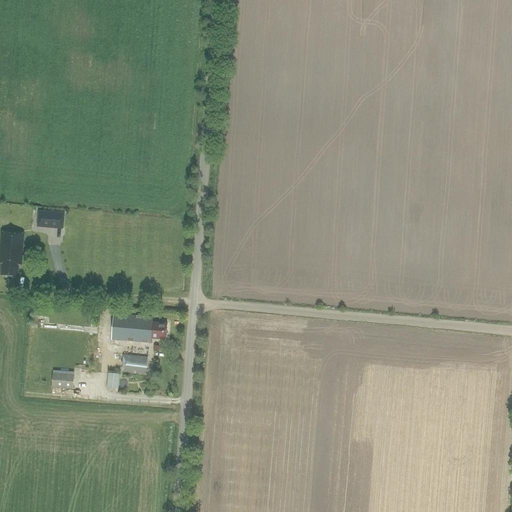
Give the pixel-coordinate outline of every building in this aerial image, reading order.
[(64,214),(40,211),(39,220),(40,220),(40,225),(50,226),(49,227),(63,228),(64,214)] [(21,267),(24,235),(1,232),(0,245),(0,263),(1,263),(0,274),(19,276),(20,267),(21,267)] [(165,340),(167,323),(151,322),(151,317),(114,314),(112,340),(151,343),(152,339),(165,340)] [(146,375),(148,357),(124,355),(123,373),(146,375)] [(73,389),(74,375),(53,373),(52,387),(73,389)] [(108,373),(107,388),(119,389),(120,374),(108,373)]
